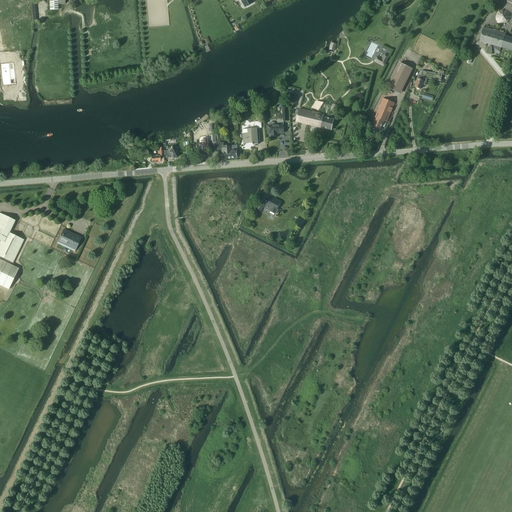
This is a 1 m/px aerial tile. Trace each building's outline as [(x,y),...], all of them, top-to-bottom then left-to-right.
[(65,4),(64,0),(49,0),(50,10),(58,10),(58,5),(65,4)] [(504,24),(505,24),(504,24),(507,22),(509,20),(510,20),(510,16),(509,13),(506,11),(502,10),(499,12),(496,15),(496,19),(498,22),(501,24),(504,24)] [(483,27),(479,41),(511,50),(511,37),(504,36),(505,33),(502,33),(503,31),(501,31),(501,32),(483,27)] [(376,56),(374,61),(384,67),(389,56),(384,54),(382,59),(376,56)] [(396,92),(408,67),(399,63),(387,87),(396,92)] [(10,85),(15,84),(13,64),(0,65),(2,86),(2,88),(3,88),(3,86),(10,85),(10,87),(10,85)] [(418,79),(418,78),(415,87),(420,89),(422,85),(423,85),(426,86),(428,78),(441,82),(442,75),(444,75),(444,72),(438,69),(438,70),(437,70),(437,71),(436,71),(436,73),(437,73),(437,74),(421,71),(420,76),(419,76),(418,79)] [(376,118),(372,127),(380,131),(384,121),(386,122),(394,103),(383,98),(375,117),(376,118)] [(299,109),(296,122),(331,130),(334,119),(323,117),(324,114),(299,109)] [(242,134),(241,135),(241,138),(243,138),(243,143),(252,142),(253,145),(258,144),(258,142),(260,142),(259,133),(257,133),(257,128),(262,128),(261,121),(254,122),(255,128),(251,129),(242,130),(242,134)] [(269,128),(267,128),(267,134),(270,134),(271,137),(278,136),(277,133),(284,133),(283,124),(274,125),(274,123),(273,122),(270,122),(269,123),(269,125),(268,126),(269,128)] [(203,154),(204,153),(208,153),(207,148),(209,148),(209,144),(211,144),(211,143),(211,141),(208,141),(208,138),(203,138),(203,143),(199,144),(197,144),(197,145),(197,146),(197,147),(197,148),(199,148),(199,154),(200,154),(201,154),(202,154),(203,154)] [(220,140),(217,140),(218,150),(222,150),(222,152),(224,151),(225,159),(232,158),(231,145),(224,146),(223,143),(221,143),(220,142),(220,140)] [(172,158),(173,159),(178,156),(175,151),(175,146),(172,147),(170,147),(171,148),(168,149),(168,150),(164,150),(164,158),(172,158)] [(153,154),(147,155),(148,157),(151,157),(152,162),(159,162),(163,161),(163,156),(162,147),(157,148),(158,155),(153,156),(153,154)] [(274,198),(270,197),(264,208),(275,214),(276,214),(278,210),(277,209),(280,202),(276,200),(274,199),(274,198)] [(0,285),(8,289),(18,268),(10,265),(11,262),(13,263),(24,240),(9,233),(15,220),(0,213),(0,285)] [(72,234),(63,229),(57,243),(74,252),(80,240),(72,236),(72,234)]
